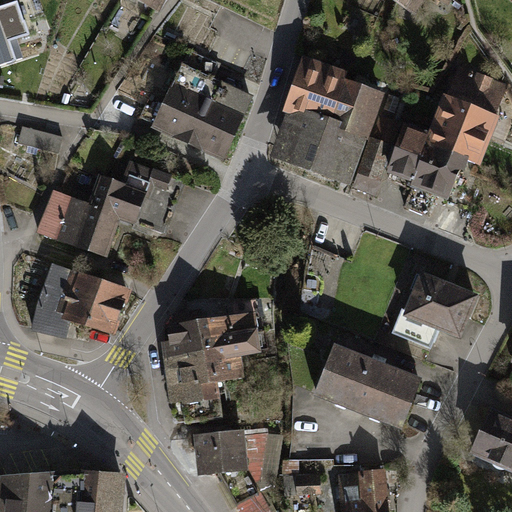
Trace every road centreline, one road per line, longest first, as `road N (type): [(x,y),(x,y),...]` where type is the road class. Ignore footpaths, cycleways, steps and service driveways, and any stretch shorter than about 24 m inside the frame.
road 1 (residential): [(239,177),(511,272)]
road 2 (residential): [(239,177),(89,407)]
road 3 (residential): [(411,511),(421,474),(511,302)]
road 4 (residential): [(294,0),(239,177)]
road 5 (tertiary): [(192,511),(89,407)]
